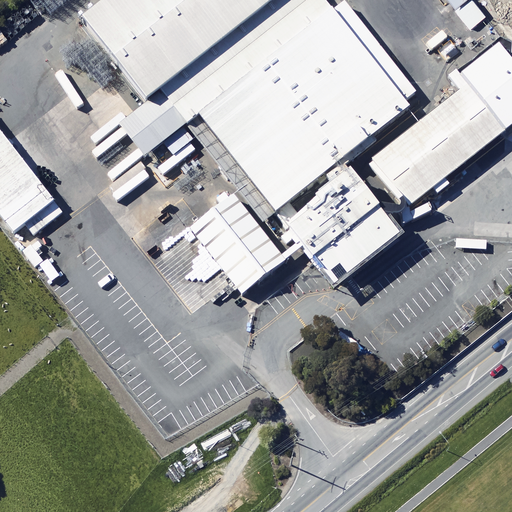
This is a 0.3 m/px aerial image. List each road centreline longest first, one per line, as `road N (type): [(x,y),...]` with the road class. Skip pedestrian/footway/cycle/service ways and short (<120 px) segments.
road 1 (track): [(0,385),(66,328),(165,449),(278,381)]
road 2 (secondary): [(511,343),(310,511)]
